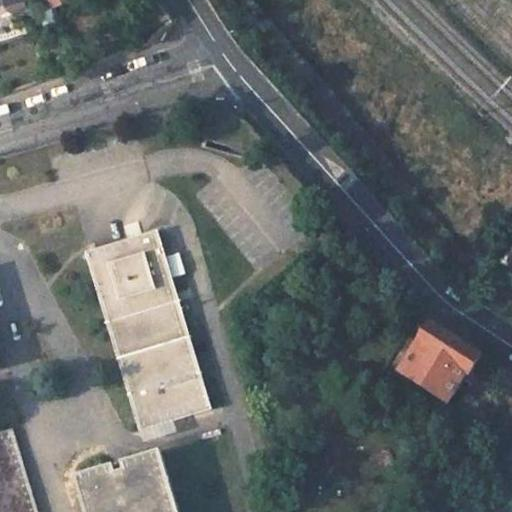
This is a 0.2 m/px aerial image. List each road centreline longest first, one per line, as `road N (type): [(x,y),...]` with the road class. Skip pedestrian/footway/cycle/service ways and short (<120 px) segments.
road 1 (tertiary): [(227,60),(438,292),(511,341)]
road 2 (unclassified): [(0,131),(227,60)]
